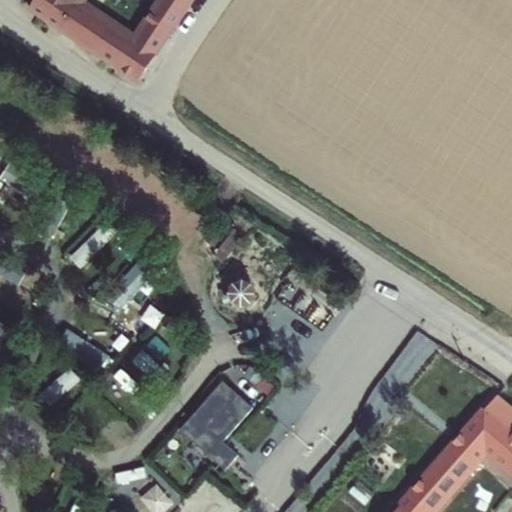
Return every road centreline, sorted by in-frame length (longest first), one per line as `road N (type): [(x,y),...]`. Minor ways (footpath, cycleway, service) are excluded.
road 1 (residential): [(136,108),(511,356)]
road 2 (residential): [(0,18),(136,108)]
road 3 (unclassified): [(220,0),(136,108)]
